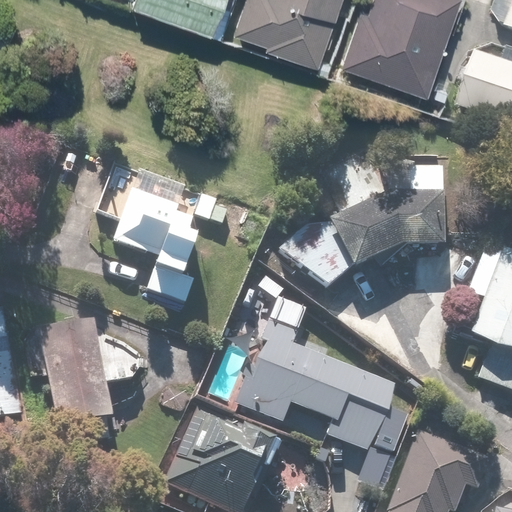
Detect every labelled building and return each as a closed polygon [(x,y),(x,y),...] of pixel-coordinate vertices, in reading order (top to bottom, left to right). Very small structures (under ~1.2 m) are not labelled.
[(215,0),(123,0),(122,5),(203,35),(215,0)] [(235,0),(224,32),(263,45),(261,52),(310,68),(332,0),(235,0)] [(365,0),(360,16),(351,13),(332,68),(418,98),(452,0),(365,0)] [(511,0),(510,0),(499,31),(511,35),(511,0)] [(0,55),(3,56),(18,14),(0,7),(0,55)] [(511,72),(471,56),(464,73),(457,70),(442,106),(450,110),(505,132),(511,115),(511,72)] [(39,84),(31,104),(74,120),(82,100),(39,84)] [(285,250),(331,286),(357,266),(358,268),(390,252),(432,253),(434,169),(404,168),(403,198),(377,198),(334,219),(308,226),(285,250)] [(177,212),(185,191),(140,174),(116,237),(163,255),(152,284),(192,298),(199,280),(192,277),(196,268),(208,234),(193,228),(196,220),(177,212)] [(218,206),(220,198),(204,192),(196,216),(225,226),(230,210),(218,206)] [(511,263),(497,256),(494,262),(477,254),(458,296),(475,304),(459,340),(487,353),(474,383),(511,400),(511,263)] [(52,304),(17,302),(16,320),(51,322),(52,304)] [(7,306),(0,307),(0,413),(23,409),(7,306)] [(270,320),(235,306),(224,336),(258,350),(270,320)] [(31,379),(50,375),(61,426),(117,415),(98,318),(22,333),(31,379)] [(243,407),(288,426),(299,401),(335,416),(327,434),(373,453),(401,387),(273,334),(243,407)] [(188,397),(160,388),(155,403),(183,412),(188,397)] [(248,421),(246,425),(201,405),(193,422),(185,418),(176,439),(184,443),(167,481),(235,511),(247,511),(268,465),(275,468),(286,442),(288,439),(248,421)] [(392,511),(449,511),(451,509),(457,511),(468,484),(481,489),(491,462),(421,436),(392,511)]
